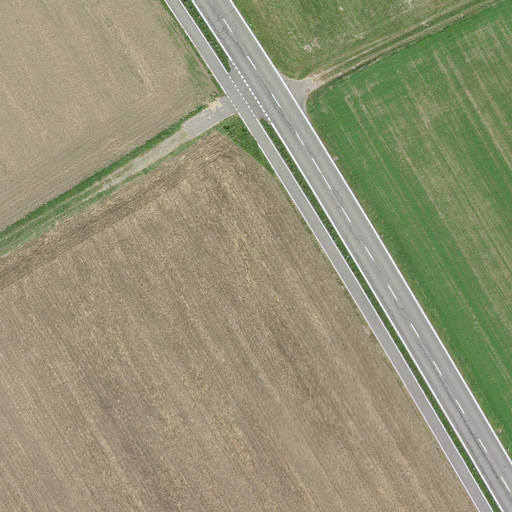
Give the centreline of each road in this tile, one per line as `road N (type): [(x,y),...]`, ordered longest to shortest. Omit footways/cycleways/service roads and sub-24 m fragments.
road 1 (secondary): [(211,0),(511,497)]
road 2 (track): [(264,79),(0,239)]
